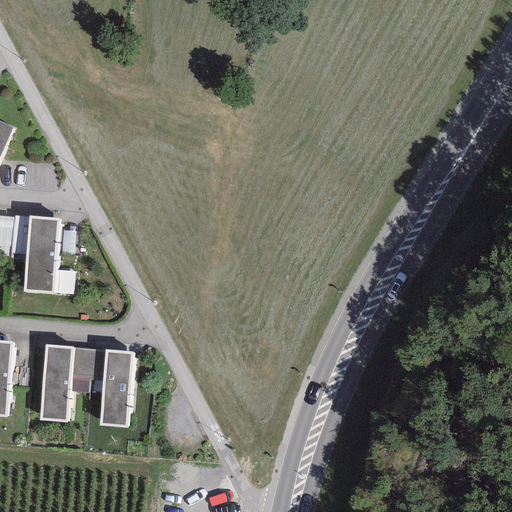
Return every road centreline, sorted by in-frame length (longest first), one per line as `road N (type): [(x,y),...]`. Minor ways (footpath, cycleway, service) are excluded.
road 1 (residential): [(255,511),(0,43)]
road 2 (primary): [(281,511),(300,441),(355,315),(511,64)]
